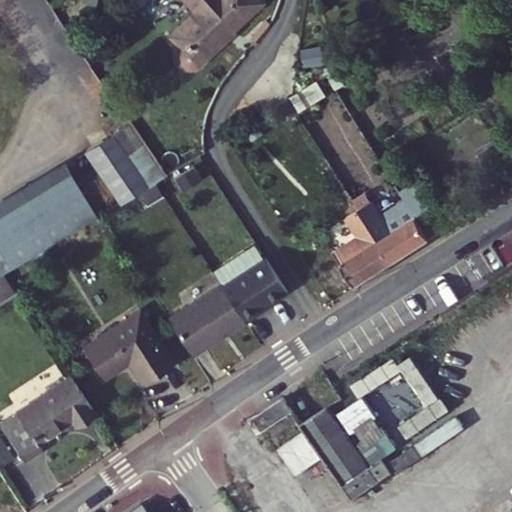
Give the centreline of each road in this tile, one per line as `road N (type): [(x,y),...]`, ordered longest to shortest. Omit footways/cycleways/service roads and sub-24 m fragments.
road 1 (residential): [(325,332),(214,156),(218,118),(280,28),(286,0)]
road 2 (tertiary): [(325,332),(511,215)]
road 3 (tertiary): [(166,442),(325,332)]
